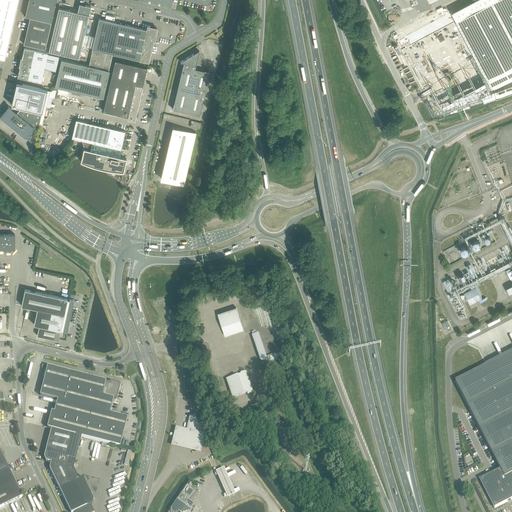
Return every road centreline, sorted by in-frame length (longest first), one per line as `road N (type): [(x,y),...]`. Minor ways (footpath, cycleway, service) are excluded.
road 1 (motorway): [(416,511),(375,362),(306,0)]
road 2 (motorway): [(292,0),(362,366),(401,511)]
road 3 (motorway): [(419,511),(403,405),(405,212)]
road 4 (motorway): [(292,262),(391,511)]
road 5 (motorway): [(261,0),(254,96),(266,197)]
road 6 (unclassified): [(22,350),(22,440),(56,511)]
road 7 (unclassified): [(140,185),(170,52),(197,35)]
road 8 (secondary): [(143,511),(162,405),(150,350)]
road 9 (motorway): [(392,147),(355,80),(329,0)]
road 10 (secondary): [(138,356),(150,419),(133,511)]
road 11 (unclassified): [(361,0),(429,138)]
road 12 (secondary): [(279,235),(297,217),(369,185),(402,195)]
road 13 (tertiary): [(17,174),(66,220),(120,254)]
road 14 (tertiary): [(123,237),(17,174)]
road 15 (unclassified): [(138,356),(109,366),(22,350)]
